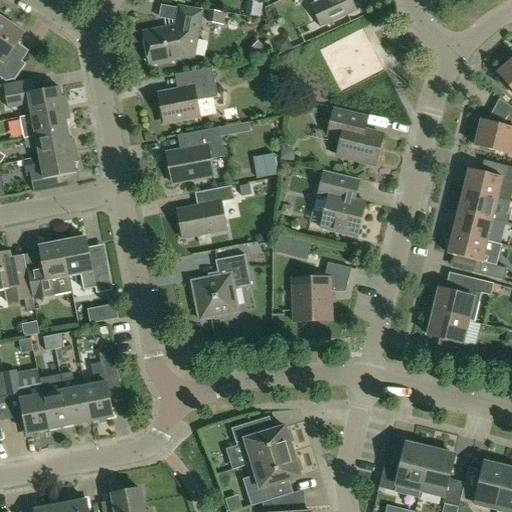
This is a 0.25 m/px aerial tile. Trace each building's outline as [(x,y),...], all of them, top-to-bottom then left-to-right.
[(345,0),(320,0),(321,1),(311,6),(321,29),(349,16),(343,1),(345,0)] [(201,13),(180,9),(161,6),(158,19),(178,23),(179,28),(144,35),(150,65),(157,63),(158,67),(172,64),(171,60),(193,56),(201,13)] [(209,10),(206,23),(223,27),(226,14),(209,10)] [(10,54),(24,34),(2,20),(0,23),(0,78),(6,82),(15,80),(26,65),(10,54)] [(511,61),(498,74),(511,90),(511,61)] [(218,98),(212,69),(184,74),(187,90),(159,95),(161,110),(159,114),(161,121),(164,123),(200,116),(197,102),(218,98)] [(60,88),(35,93),(32,80),(6,85),(10,109),(30,105),(32,116),(68,109),(66,98),(62,98),(60,88)] [(70,120),(68,109),(32,116),(20,119),(24,140),(68,131),(66,121),(70,120)] [(375,166),(382,136),(366,132),(369,119),(334,111),(328,137),(342,141),(338,157),(375,166)] [(511,117),(507,124),(506,128),(481,122),(475,147),(511,156),(511,152),(511,117)] [(210,160),(225,158),(219,129),(190,134),(192,149),(167,154),(173,185),(214,177),(210,160)] [(70,141),(68,131),(24,140),(26,149),(38,147),(40,159),(76,152),(74,140),(70,141)] [(76,174),(74,164),(78,163),(76,152),(40,159),(42,170),(30,172),(35,194),(65,188),(63,177),(76,174)] [(511,168),(510,168),(500,166),(497,177),(469,170),(464,192),(498,200),(510,203),(511,193),(511,168)] [(357,238),(366,203),(356,201),(361,181),(324,172),(318,197),(328,200),(321,229),(357,238)] [(221,203),(235,201),(232,187),(204,192),(207,206),(178,211),(184,240),(226,231),(221,203)] [(494,214),(498,200),(464,192),(458,213),(492,221),(493,220),(502,222),(504,216),(494,214)] [(487,242),(492,221),(458,213),(453,234),(487,242)] [(482,263),(487,242),(453,234),(448,255),(476,262),(473,274),(504,282),(507,270),(482,263)] [(86,238),(63,243),(69,277),(81,275),(84,291),(95,289),(97,294),(113,291),(107,263),(92,266),(86,238)] [(39,247),(43,265),(27,268),(33,301),(73,293),(69,277),(63,243),(39,247)] [(33,301),(27,268),(13,270),(10,253),(0,254),(0,291),(5,291),(7,304),(25,300),(27,312),(35,310),(33,301)] [(234,290),(251,286),(245,256),(215,262),(219,277),(192,283),(199,322),(239,314),(234,290)] [(331,293),(346,293),(351,270),(328,264),(317,261),(313,279),(297,279),(297,292),(293,292),(294,323),(332,323),(331,293)] [(475,324),(481,295),(491,297),(494,285),(467,278),(462,296),(439,290),(434,313),(475,324)] [(478,349),(463,345),(468,323),(475,324),(434,313),(428,337),(455,343),(450,363),(473,368),(478,349)] [(62,335),(53,337),(55,351),(64,349),(62,335)] [(55,351),(53,337),(43,338),(46,352),(55,351)] [(113,418),(107,383),(106,378),(117,376),(113,353),(99,355),(101,364),(91,366),(94,385),(85,387),(91,423),(113,418)] [(17,371),(3,374),(8,397),(22,395),(17,371)] [(0,413),(10,411),(8,397),(3,374),(0,374),(0,440),(2,440),(0,429),(0,413)] [(91,423),(85,387),(75,389),(72,374),(60,376),(70,427),(91,423)] [(70,427),(60,376),(61,380),(40,384),(49,431),(70,427)] [(49,431),(40,384),(42,396),(20,400),(27,435),(49,431)] [(239,443),(246,467),(293,453),(290,445),(294,442),(290,431),(286,430),(285,428),(258,436),(254,423),(231,430),(236,444),(239,443)] [(421,488),(430,451),(406,445),(401,464),(386,460),(380,485),(396,489),(397,482),(421,488)] [(455,457),(430,451),(421,488),(445,494),(443,501),(459,505),(465,480),(450,476),(455,457)] [(295,460),(293,453),(246,467),(250,478),(242,480),(251,507),(263,504),(278,499),(274,486),(300,477),(299,475),(303,471),(299,461),(295,460)] [(496,510),(506,469),(484,464),(474,505),(496,510)] [(503,511),(511,511),(511,470),(506,469),(496,510),(503,511)] [(144,511),(140,490),(112,495),(115,511),(144,511)] [(299,493),(278,499),(263,504),(263,511),(295,511),(295,509),(300,509),(299,493)] [(89,511),(87,500),(61,505),(62,511),(89,511)]
